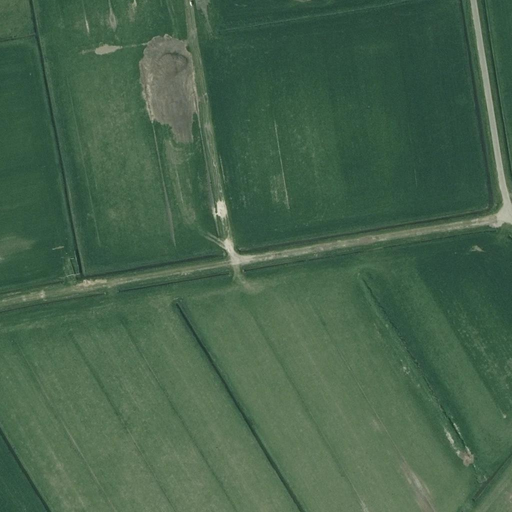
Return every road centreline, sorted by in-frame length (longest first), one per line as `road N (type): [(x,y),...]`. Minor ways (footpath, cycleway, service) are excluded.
road 1 (track): [(0,303),(511,216)]
road 2 (unclassified): [(511,217),(472,0)]
